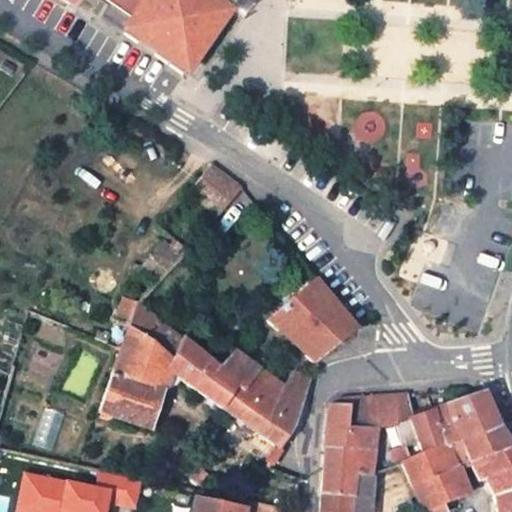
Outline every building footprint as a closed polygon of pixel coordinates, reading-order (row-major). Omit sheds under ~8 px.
[(64,0),(69,3),(70,0),(111,0),(133,16),(152,28),(149,34),(149,40),(151,46),(157,51),(164,53),(171,51),(176,45),(195,58),(226,14),(235,0),(64,0)] [(251,7),(241,0),(235,0),(226,14),(240,24),(251,7)] [(152,28),(133,16),(123,30),(184,73),(195,58),(176,45),(171,51),(164,53),(157,51),(151,46),(149,40),(149,34),(152,28)] [(208,165),(186,191),(200,202),(216,216),(239,187),(223,175),(208,165)] [(176,263),(156,247),(139,266),(158,282),(176,263)] [(266,319),(312,363),(354,328),(312,279),(266,319)] [(137,302),(123,297),(116,315),(131,321),(137,304),(137,302)] [(131,321),(99,411),(149,429),(161,390),(148,385),(155,363),(276,448),(292,425),(307,381),(292,371),(281,386),(266,407),(242,388),(215,366),(137,304),(131,321)] [(246,336),(242,330),(235,337),(239,342),(246,336)] [(242,388),(257,369),(231,349),(215,366),(242,388)] [(148,385),(161,390),(168,372),(155,363),(148,385)] [(281,386),(257,369),(242,388),(266,407),(281,386)] [(489,409),(482,394),(434,411),(451,446),(497,428),(489,409)] [(410,420),(406,396),(389,398),(389,406),(392,417),(393,425),(410,420)] [(375,430),(379,402),(378,398),(366,399),(375,430)] [(393,425),(392,417),(389,406),(389,398),(378,398),(379,402),(375,430),(375,431),(393,425)] [(375,430),(366,399),(336,402),(331,403),(327,406),(326,409),(346,411),(344,430),(375,430)] [(324,450),(373,452),(375,431),(375,430),(344,430),(346,411),(326,409),(324,450)] [(393,425),(397,435),(401,448),(406,462),(451,446),(434,411),(410,420),(393,425)] [(503,438),(497,428),(451,446),(406,462),(398,466),(408,488),(410,488),(458,468),(468,464),(509,448),(503,438)] [(396,450),(401,448),(397,435),(392,438),(396,450)] [(396,450),(390,452),(395,466),(398,466),(406,462),(401,448),(396,450)] [(490,490),(493,496),(496,511),(511,511),(511,453),(509,448),(468,464),(478,481),(484,478),(490,490)] [(354,482),(370,476),(373,452),(324,450),(320,500),(352,501),(354,482)] [(445,511),(442,504),(468,496),(458,468),(410,488),(419,511),(421,511),(422,511),(445,511)] [(9,511),(99,511),(100,507),(130,511),(136,480),(89,472),(87,485),(16,473),(9,511)] [(484,478),(478,481),(484,493),(490,490),(484,478)] [(295,497),(282,494),(279,508),(293,511),(295,497)] [(241,511),(242,508),(194,498),(190,511),(241,511)] [(244,500),(242,508),(241,511),(258,511),(259,504),(244,500)] [(366,511),(368,504),(352,501),(320,500),(319,511),(366,511)]
